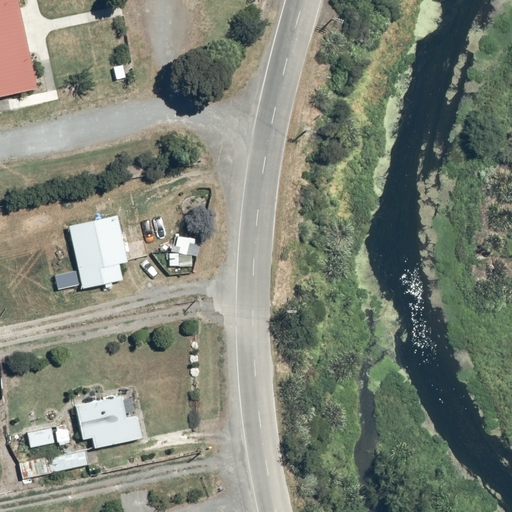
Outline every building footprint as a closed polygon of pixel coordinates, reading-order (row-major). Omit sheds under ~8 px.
[(19,9),(16,0),(0,0),(0,96),(7,95),(36,88),(28,53),(24,31),(19,9)] [(124,263),(114,215),(67,225),(81,289),(121,281),(117,265),(124,263)] [(126,415),(121,392),(76,402),(82,435),(91,433),(94,444),(141,434),(136,413),(126,415)] [(63,420),(51,422),(50,422),(25,427),(29,448),(54,442),(54,444),(66,443),(63,420)] [(89,464),(86,447),(17,462),(21,479),(89,464)]
